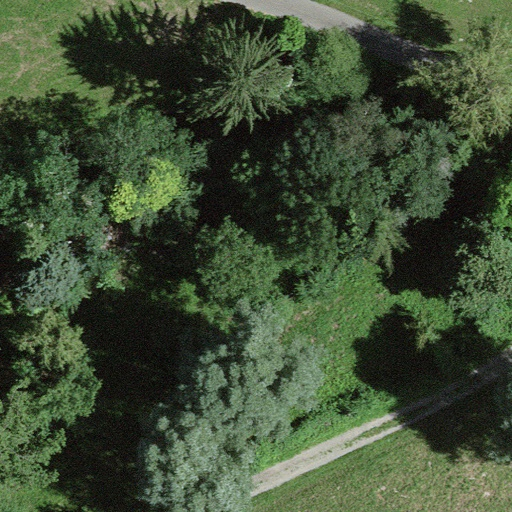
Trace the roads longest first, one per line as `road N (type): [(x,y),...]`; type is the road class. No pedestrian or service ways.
road 1 (track): [(511,338),(173,511)]
road 2 (track): [(467,75),(262,0)]
